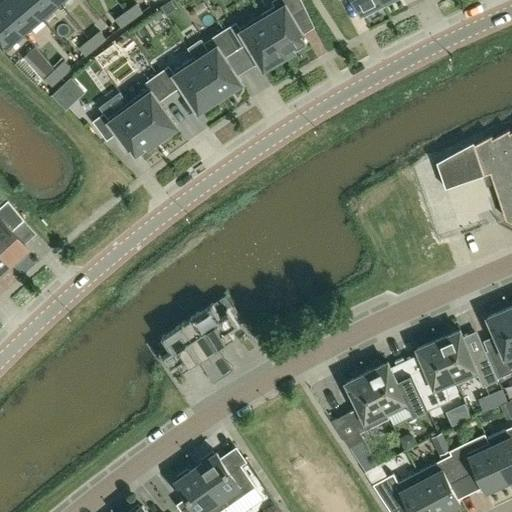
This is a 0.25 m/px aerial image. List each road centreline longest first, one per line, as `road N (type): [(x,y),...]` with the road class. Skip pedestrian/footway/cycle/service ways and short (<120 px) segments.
road 1 (tertiary): [(0,366),(92,276),(238,163),(402,62),(511,12)]
road 2 (residential): [(77,511),(204,415),(288,366),(511,265)]
